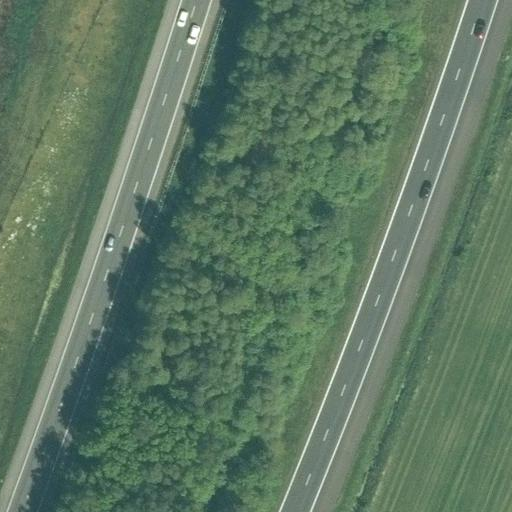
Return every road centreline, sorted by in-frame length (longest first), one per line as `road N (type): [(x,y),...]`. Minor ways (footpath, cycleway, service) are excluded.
road 1 (motorway): [(300,511),(487,0)]
road 2 (motorway): [(195,0),(23,511)]
